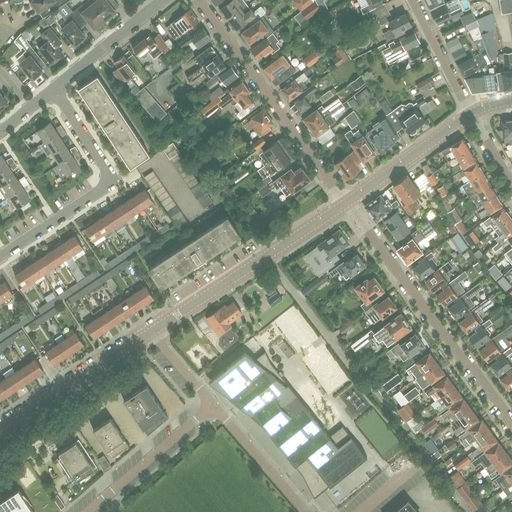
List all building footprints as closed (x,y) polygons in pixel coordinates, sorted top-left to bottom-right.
[(57,8),(69,0),(32,0),(31,1),(31,2),(30,3),(34,9),(36,8),(39,12),(53,2),(57,8)] [(108,2),(110,0),(96,0),(92,4),(105,20),(116,11),(108,2)] [(247,5),(243,0),(231,0),(221,8),(229,18),(240,10),(247,5)] [(314,1),(313,0),(301,0),(303,2),(298,6),(301,11),(314,1)] [(315,0),(318,4),(323,12),(329,9),(324,0),(315,0)] [(356,0),(363,14),(367,12),(373,9),(383,4),(381,0),(356,0)] [(511,0),(498,0),(501,14),(511,12),(511,0)] [(308,19),(320,10),(315,2),(314,1),(301,11),(308,19)] [(389,3),(391,14),(398,13),(395,1),(389,3)] [(385,3),(367,12),(371,19),(376,16),(378,19),(390,13),(385,3)] [(105,20),(92,4),(86,9),(82,4),(73,11),(82,23),(87,19),(95,28),(105,20)] [(254,15),(257,19),(265,12),(262,8),(254,15),(247,5),(240,10),(229,18),(236,29),(248,20),(254,15)] [(431,12),(436,23),(443,19),(444,22),(463,13),(460,7),(449,12),(445,5),(431,12)] [(198,21),(190,10),(172,23),(180,35),(198,21)] [(78,27),(82,23),(73,11),(64,18),(68,23),(61,29),(75,45),(85,36),(78,27)] [(489,57),(490,57),(498,53),(491,31),(497,29),(492,12),(475,19),(478,26),(482,38),(485,46),(489,57)] [(392,29),(383,33),(387,41),(404,32),(402,29),(409,26),(409,24),(407,21),(409,20),(406,15),(404,16),(404,15),(403,14),(393,19),(388,22),(392,29)] [(473,20),(471,14),(461,18),(464,24),(473,20)] [(38,22),(45,29),(51,24),(46,19),(44,17),(38,22)] [(241,35),(245,41),(247,39),(249,43),(263,33),(267,37),(273,33),(274,32),(263,17),(242,32),(242,33),(241,35)] [(478,40),(482,38),(478,26),(468,30),(474,41),(477,39),(478,40)] [(198,48),(211,39),(202,27),(179,44),(182,48),(193,40),(198,48)] [(61,43),(49,28),(42,34),(46,39),(44,40),(46,43),(39,48),(52,63),(63,54),(57,46),(61,43)] [(27,31),(22,35),(26,40),(31,37),(27,31)] [(390,46),(382,51),(389,64),(397,60),(398,61),(409,56),(405,50),(419,42),(413,31),(399,38),(400,40),(390,46)] [(168,46),(159,33),(153,38),(149,34),(139,42),(137,42),(135,43),(134,44),(134,46),(132,47),(140,57),(140,56),(142,57),(144,57),(146,57),(147,55),(147,53),(147,51),(156,43),(162,51),(168,46)] [(272,54),(280,48),(277,43),(279,41),(273,33),(267,37),(251,49),(258,59),(264,54),(266,56),(271,52),(272,54)] [(446,42),(456,62),(467,57),(457,37),(446,42)] [(40,58),(31,46),(23,53),(26,58),(20,63),(32,79),(43,70),(36,61),(40,58)] [(194,57),(200,66),(185,76),(189,82),(203,72),(207,79),(225,66),(210,46),(194,57)] [(348,58),(340,46),(333,51),(337,56),(332,59),(336,66),(348,58)] [(322,56),(317,49),(303,59),(309,67),(322,56)] [(497,89),(494,73),(496,72),(496,71),(497,71),(496,65),(493,65),(491,60),(490,57),(489,57),(485,59),(482,52),(474,56),(483,74),(485,91),(497,89)] [(505,70),(497,71),(496,71),(496,72),(499,89),(511,87),(511,77),(508,63),(511,62),(510,60),(511,59),(511,52),(503,53),(498,54),(499,63),(504,62),(505,70)] [(275,86),(295,71),(282,53),(262,68),(275,86)] [(118,67),(112,72),(120,81),(134,96),(141,90),(130,77),(137,72),(133,68),(133,65),(133,63),(132,61),(130,60),(129,59),(126,59),(123,55),(114,62),(118,67)] [(483,74),(474,56),(457,65),(463,76),(477,69),(478,75),(483,74)] [(221,78),(226,85),(239,76),(230,64),(208,81),(211,85),(221,78)] [(477,69),(463,76),(471,90),(473,92),(485,91),(483,74),(478,75),(477,69)] [(309,79),(306,75),(305,73),(295,80),(282,90),(286,95),(285,97),(287,99),(289,99),(290,100),(303,91),(302,90),(307,86),(304,82),(309,79)] [(88,81),(78,88),(96,114),(115,102),(97,75),(93,78),(88,81)] [(365,82),(360,75),(350,83),(355,90),(365,82)] [(434,83),(430,76),(416,84),(420,91),(434,83)] [(245,107),(254,101),(249,94),(250,92),(241,80),(228,90),(230,93),(221,100),(218,96),(211,101),(200,110),(205,115),(217,106),(216,105),(219,103),(222,108),(230,102),(233,106),(239,101),(244,108),(236,113),(240,118),(249,112),(245,107)] [(298,112),(301,115),(312,107),(306,99),(314,93),(313,92),(317,90),(314,85),(302,94),(304,96),(291,105),(292,107),(292,108),(294,111),(295,112),(296,113),(298,112)] [(138,101),(148,92),(144,87),(135,96),(138,101)] [(211,101),(218,96),(224,92),(220,87),(207,96),(211,101)] [(333,95),(330,90),(319,97),(322,102),(333,95)] [(0,109),(8,103),(8,102),(9,100),(5,95),(3,96),(0,92),(0,109)] [(152,97),(148,92),(138,101),(142,105),(152,97)] [(425,101),(422,96),(421,96),(416,99),(419,105),(425,101)] [(146,110),(156,101),(152,97),(142,105),(146,110)] [(308,124),(311,128),(341,106),(343,105),(339,99),(327,108),(328,109),(325,111),(322,107),(318,110),(318,109),(305,119),(305,120),(304,121),(307,125),(308,124)] [(415,127),(425,120),(416,108),(418,106),(416,103),(413,105),(411,103),(409,103),(406,105),(401,104),(392,110),(385,100),(379,103),(386,114),(393,126),(400,122),(408,132),(409,132),(409,133),(411,134),(414,134),(415,132),(417,130),(416,128),(415,127)] [(432,100),(419,107),(423,114),(436,106),(432,100)] [(160,106),(156,101),(146,110),(150,114),(160,106)] [(113,140),(132,128),(115,102),(96,114),(113,140)] [(167,114),(160,106),(150,114),(157,122),(167,114)] [(341,106),(311,128),(314,132),(313,133),(315,137),(317,135),(336,121),(333,117),(343,109),(341,106)] [(269,128),(268,126),(273,123),(263,110),(257,115),(256,113),(251,118),(251,119),(243,125),(247,129),(251,126),(258,135),(261,134),(269,128)] [(361,122),(353,111),(344,118),(352,128),(361,122)] [(399,136),(397,132),(393,126),(386,114),(378,119),(383,128),(370,136),(380,153),(387,148),(394,143),(392,140),(399,136)] [(511,120),(501,121),(503,131),(497,131),(501,138),(504,138),(504,143),(511,142),(511,144),(511,147),(511,148),(511,120)] [(193,129),(188,122),(178,130),(183,137),(193,129)] [(38,130),(46,141),(64,129),(61,125),(56,127),(58,131),(56,132),(50,123),(38,130)] [(130,167),(149,154),(132,128),(113,140),(130,167)] [(53,152),(64,145),(58,135),(60,134),(63,137),(67,134),(64,129),(46,141),(39,145),(46,156),(53,152)] [(361,159),(362,158),(363,161),(368,157),(371,158),(373,157),(373,155),(374,154),(370,147),(371,147),(363,135),(357,139),(350,129),(344,134),(351,144),(352,144),(354,147),(361,159)] [(38,133),(29,139),(32,145),(41,139),(38,133)] [(252,144),(257,150),(266,142),(262,137),(252,144)] [(264,165),(289,148),(281,138),(264,151),(259,155),(262,159),(260,160),(264,165)] [(336,144),(332,138),(325,143),(329,148),(336,144)] [(453,151),(456,157),(470,149),(469,148),(470,146),(468,143),(466,143),(466,142),(464,143),(462,139),(442,150),(445,155),(453,151)] [(167,154),(177,147),(173,142),(163,149),(167,154)] [(72,153),(70,154),(64,145),(53,152),(60,163),(78,151),(76,147),(70,149),(72,153)] [(180,152),(177,147),(167,154),(170,159),(179,153),(180,152)] [(279,171),(296,157),(289,148),(264,165),(257,170),(264,178),(255,184),(259,189),(272,180),(270,177),(272,175),(278,170),(279,171)] [(470,150),(470,149),(456,157),(460,164),(452,168),(454,173),(475,161),(472,157),(474,156),(473,155),(474,153),(472,150),(470,150)] [(60,163),(67,174),(79,167),(73,157),(74,156),(77,159),(81,155),(78,151),(60,163)] [(349,153),(335,163),(345,179),(359,169),(356,165),(361,161),(353,151),(349,154),(349,153)] [(174,164),(183,158),(179,153),(170,159),(174,164)] [(256,158),(253,153),(244,159),(247,164),(256,158)] [(0,171),(15,162),(12,157),(7,159),(8,163),(7,164),(0,155),(0,171)] [(186,163),(183,158),(174,164),(177,169),(186,163)] [(3,185),(15,177),(9,168),(11,167),(14,170),(17,166),(15,162),(0,171),(0,179),(3,184),(3,185)] [(180,174),(189,168),(186,163),(177,169),(180,174)] [(475,163),(455,174),(458,179),(466,174),(470,181),(484,173),(483,171),(484,170),(482,167),(480,167),(480,166),(478,167),(475,163)] [(427,177),(432,173),(432,172),(435,171),(432,166),(430,168),(428,164),(422,167),(427,177)] [(277,189),(280,186),(286,195),(292,191),(309,179),(308,178),(309,176),(306,173),(305,173),(300,167),(293,172),(290,169),(268,185),(270,188),(274,185),(277,189)] [(193,172),(189,168),(180,174),(184,179),(193,172)] [(157,175),(154,170),(144,177),(148,181),(157,175)] [(187,184),(196,177),(193,172),(184,179),(187,184)] [(432,173),(427,177),(428,177),(432,185),(437,182),(432,173)] [(484,174),(484,173),(470,181),(474,187),(466,192),(468,196),(488,184),(486,180),(488,180),(487,178),(488,177),(486,174),(484,174)] [(151,186),(160,180),(157,175),(148,181),(151,186)] [(421,193),(427,189),(432,199),(438,197),(432,185),(428,177),(419,183),(418,181),(414,184),(407,175),(393,185),(406,203),(403,206),(409,214),(416,209),(410,201),(413,198),(421,193)] [(22,184),(21,186),(15,177),(3,185),(3,184),(0,186),(0,192),(4,199),(29,183),(26,179),(21,181),(22,184)] [(200,182),(196,177),(187,184),(191,189),(200,182)] [(164,185),(160,180),(151,186),(154,191),(164,185)] [(194,193),(204,187),(200,182),(191,189),(194,193)] [(27,201),(30,199),(23,189),(25,188),(28,191),(32,187),(29,183),(4,199),(8,205),(8,207),(10,210),(12,211),(19,206),(22,211),(30,205),(27,201)] [(444,185),(444,183),(442,186),(437,189),(441,197),(448,193),(444,185)] [(482,202),(496,194),(495,193),(496,191),(494,188),(492,188),(492,187),(491,188),(488,184),(468,196),(470,200),(473,199),(477,205),(482,202)] [(158,196),(167,190),(164,185),(154,191),(158,196)] [(207,192),(204,187),(194,193),(197,198),(207,192)] [(143,208),(153,201),(145,189),(135,196),(143,208)] [(170,195),(167,190),(158,196),(161,201),(170,195)] [(201,203),(211,197),(207,192),(197,198),(201,203)] [(497,195),(496,194),(482,202),(486,209),(478,213),(481,218),(501,206),(498,202),(500,201),(499,200),(500,198),(498,195),(497,195)] [(165,206),(174,200),(170,195),(161,201),(165,206)] [(133,215),(143,208),(135,196),(125,202),(133,215)] [(376,222),(391,211),(400,204),(397,200),(391,205),(388,200),(385,202),(380,196),(372,202),(371,201),(367,204),(368,205),(367,206),(366,208),(367,209),(366,210),(373,219),(374,218),(376,222)] [(214,202),(211,197),(201,203),(204,208),(214,202)] [(448,213),(453,209),(446,198),(441,201),(448,213)] [(177,205),(174,200),(165,206),(168,211),(177,205)] [(123,221),(133,215),(125,202),(115,209),(123,221)] [(172,216),(181,210),(177,205),(168,211),(172,216)] [(499,227),(511,218),(510,216),(511,214),(509,212),(507,212),(506,211),(505,212),(502,208),(484,222),(487,226),(491,223),(495,230),(499,227)] [(113,228),(123,221),(115,209),(105,215),(113,228)] [(456,224),(460,221),(453,209),(448,213),(455,225),(456,224)] [(181,210),(172,216),(175,222),(184,215),(181,210)] [(403,221),(401,220),(398,214),(400,213),(398,211),(396,212),(384,220),(385,221),(391,230),(403,221)] [(159,229),(162,234),(172,227),(169,222),(162,226),(154,213),(150,215),(159,229)] [(250,213),(245,216),(252,224),(256,221),(250,213)] [(113,228),(105,215),(95,222),(103,234),(105,238),(111,234),(109,230),(113,228)] [(174,222),(178,227),(188,220),(184,215),(175,222),(174,222)] [(228,216),(201,234),(214,253),(240,235),(228,216)] [(410,231),(409,230),(412,229),(410,227),(408,228),(404,223),(407,221),(404,217),(401,220),(403,221),(391,230),(398,238),(398,239),(410,231)] [(499,242),(511,231),(511,218),(499,227),(495,230),(500,235),(496,238),(499,242)] [(191,225),(188,220),(178,227),(181,232),(191,225)] [(461,220),(460,221),(456,224),(462,234),(468,230),(461,220)] [(103,234),(95,222),(85,228),(95,245),(105,238),(103,234)] [(419,244),(436,231),(430,222),(429,222),(420,229),(412,234),(414,237),(397,249),(407,263),(422,252),(417,245),(419,244)] [(454,226),(449,229),(453,235),(458,232),(454,226)] [(159,229),(148,236),(151,241),(162,234),(159,229)] [(326,241),(313,251),(324,265),(337,256),(336,254),(349,244),(341,233),(341,231),(339,231),(326,241)] [(511,231),(499,242),(492,247),(495,251),(509,241),(511,244),(511,231)] [(458,232),(450,237),(454,243),(462,238),(458,232)] [(188,270),(214,253),(201,234),(175,251),(188,270)] [(471,249),(480,244),(474,234),(466,238),(471,249)] [(73,254),(83,247),(75,235),(64,242),(73,254)] [(148,236),(138,243),(141,248),(151,241),(148,236)] [(73,254),(64,242),(55,248),(63,261),(66,266),(76,259),(73,254)] [(138,243),(128,249),(131,254),(141,248),(138,243)] [(53,267),(63,261),(55,248),(45,255),(53,267)] [(128,249),(118,256),(121,261),(131,254),(128,249)] [(483,254),(479,249),(474,252),(479,258),(483,254)] [(413,268),(421,278),(434,269),(428,261),(437,254),(435,250),(419,261),(421,262),(413,268)] [(188,270),(175,251),(149,268),(161,287),(188,270)] [(364,265),(364,264),(364,263),(364,262),(363,262),(363,261),(363,260),(362,260),(362,259),(361,259),(360,259),(356,254),(344,263),(343,262),(336,267),(329,272),(332,277),(340,271),(346,279),(353,274),(355,274),(356,273),(356,271),(364,265)] [(43,274),(53,267),(45,255),(35,261),(43,274)] [(111,267),(121,261),(118,256),(108,263),(111,267)] [(324,265),(319,268),(323,274),(341,261),(337,256),(324,265)] [(117,266),(120,271),(130,265),(127,260),(117,266)] [(33,280),(43,274),(35,261),(25,268),(33,280)] [(450,279),(446,273),(453,267),(448,261),(432,273),(434,275),(426,280),(434,291),(450,279)] [(479,261),(474,264),(479,271),(484,268),(479,261)] [(101,266),(87,276),(90,281),(105,272),(101,266)] [(111,278),(120,271),(117,266),(107,273),(111,278)] [(15,274),(23,287),(33,280),(25,268),(15,274)] [(498,268),(491,274),(496,279),(500,275),(502,273),(498,268)] [(107,273),(98,279),(101,284),(111,278),(107,273)] [(317,288),(328,280),(323,274),(313,282),(317,288)] [(87,276),(77,282),(81,287),(90,281),(87,276)] [(458,282),(461,280),(458,276),(442,287),(444,289),(437,295),(444,305),(464,290),(458,282)] [(510,286),(501,277),(497,281),(505,291),(510,286)] [(377,301),(383,296),(380,292),(383,290),(374,278),(368,282),(366,279),(356,287),(354,284),(348,288),(353,295),(359,291),(366,301),(361,304),(365,311),(377,302),(377,301)] [(98,279),(88,285),(91,290),(92,290),(94,293),(103,287),(101,284),(98,279)] [(470,298),(471,297),(486,285),(482,280),(455,301),(456,302),(449,308),(457,318),(475,305),(470,298)] [(13,293),(5,281),(0,283),(0,296),(3,300),(6,305),(12,300),(9,296),(13,293)] [(77,282),(67,289),(71,294),(81,287),(77,282)] [(269,294),(269,293),(273,291),(275,289),(270,283),(264,287),(269,294)] [(88,285),(78,292),(82,297),(91,290),(88,285)] [(154,298),(146,286),(136,292),(144,304),(154,298)] [(67,289),(57,295),(61,300),(71,294),(67,289)] [(275,294),(273,291),(269,293),(272,297),(268,299),(272,306),(282,300),(277,293),(275,294)] [(13,295),(16,301),(22,298),(18,292),(13,295)] [(72,303),(82,297),(78,292),(68,298),(72,303)] [(144,304),(136,292),(126,299),(134,311),(144,304)] [(57,295),(47,302),(51,307),(61,300),(57,295)] [(369,317),(374,323),(396,307),(388,297),(378,304),(377,303),(365,311),(369,317)] [(467,332),(480,323),(483,321),(477,313),(482,309),(483,311),(494,304),(489,297),(486,299),(465,315),(467,317),(459,322),(467,332)] [(134,311),(126,299),(116,305),(124,318),(134,311)] [(41,314),(51,307),(47,302),(37,309),(41,314)] [(207,319),(218,334),(230,325),(228,323),(242,313),(233,302),(221,311),(219,309),(207,319)] [(47,313),(50,318),(61,310),(58,305),(47,313)] [(124,318),(116,305),(106,312),(114,324),(124,318)] [(114,324),(106,312),(96,318),(104,331),(114,324)] [(491,337),(490,335),(490,333),(487,329),(485,329),(484,329),(501,316),(499,312),(476,329),(477,331),(470,336),(477,347),(491,337)] [(20,320),(24,325),(34,318),(31,313),(20,320)] [(47,313),(35,320),(39,325),(50,318),(47,313)] [(372,330),(351,345),(355,351),(373,338),(378,346),(381,343),(384,347),(388,344),(389,345),(396,340),(395,339),(410,327),(400,313),(374,333),(372,330)] [(104,331),(96,318),(86,325),(94,337),(104,331)] [(10,327),(13,332),(24,325),(20,320),(10,327)] [(27,332),(39,325),(35,320),(24,327),(27,332)] [(353,327),(350,321),(339,329),(343,334),(353,327)] [(488,361),(501,351),(505,347),(500,340),(511,331),(511,325),(486,343),(487,345),(480,350),(488,361)] [(10,327),(0,333),(0,334),(3,339),(13,332),(10,327)] [(175,336),(177,340),(188,335),(186,331),(175,336)] [(18,332),(8,338),(11,343),(21,337),(18,332)] [(84,344),(76,332),(66,338),(75,350),(84,344)] [(398,343),(391,349),(387,352),(390,357),(395,353),(396,356),(400,353),(404,359),(416,350),(418,353),(425,348),(423,346),(423,345),(415,334),(399,345),(398,343)] [(0,347),(1,350),(11,343),(8,338),(0,343),(0,347)] [(75,350),(66,338),(56,345),(64,357),(75,350)] [(64,357),(56,345),(46,352),(54,364),(64,357)] [(491,365),(498,375),(511,365),(506,357),(511,352),(511,348),(511,347),(497,357),(498,359),(491,365)] [(254,359),(245,351),(209,380),(261,423),(295,465),(300,461),(302,464),(323,491),(367,456),(342,425),(329,436),(305,406),(288,384),(287,383),(281,376),(283,374),(280,370),(278,372),(277,371),(271,364),(265,351),(254,359)] [(423,373),(436,363),(435,362),(436,360),(434,357),(432,357),(429,353),(406,370),(409,374),(412,372),(416,377),(415,378),(416,378),(423,373)] [(44,371),(36,358),(26,365),(34,377),(44,371)] [(437,364),(436,363),(423,373),(428,379),(419,385),(422,389),(444,373),(440,368),(441,367),(439,364),(437,364)] [(34,377),(26,365),(16,372),(24,384),(34,377)] [(509,389),(511,386),(511,368),(507,372),(508,373),(501,379),(509,389)] [(24,384),(16,372),(6,378),(14,390),(24,384)] [(435,400),(454,387),(453,385),(453,384),(451,381),(450,381),(446,376),(425,392),(428,396),(431,394),(435,400)] [(14,390),(6,378),(0,382),(0,390),(4,397),(14,390)] [(385,383),(389,388),(395,384),(391,378),(385,383)] [(146,384),(123,400),(129,408),(128,409),(129,410),(130,409),(145,432),(149,430),(151,432),(168,417),(146,384)] [(415,387),(404,396),(408,401),(419,392),(415,387)] [(454,387),(435,400),(439,406),(436,408),(440,413),(461,397),(458,392),(458,391),(456,387),(454,387)] [(457,418),(470,409),(469,408),(470,406),(468,404),(466,403),(463,399),(441,415),(444,419),(451,414),(455,420),(457,418)] [(410,418),(414,416),(416,414),(407,403),(398,410),(406,421),(410,418)] [(478,419),(474,414),(475,413),(473,410),(471,410),(470,409),(457,418),(455,420),(451,423),(456,429),(453,431),(456,435),(478,419)] [(421,428),(425,425),(421,420),(418,422),(414,416),(410,418),(406,421),(415,433),(421,428)] [(129,445),(110,418),(93,429),(96,433),(94,434),(95,434),(96,434),(104,446),(103,447),(104,446),(111,457),(129,445)] [(425,425),(421,428),(426,434),(438,425),(434,419),(425,425)] [(469,444),(476,439),(488,430),(488,429),(488,427),(486,424),(484,424),(481,420),(460,435),(463,440),(465,438),(469,444)] [(475,456),(496,440),(492,435),(493,433),(491,431),(489,431),(488,430),(476,439),(480,445),(467,455),(467,454),(453,464),(458,470),(473,458),(474,458),(473,457),(475,456)] [(453,439),(445,444),(446,446),(449,450),(450,449),(460,442),(456,437),(453,439)] [(431,438),(423,444),(425,447),(433,441),(431,438)] [(62,456),(59,458),(57,459),(59,463),(61,461),(75,481),(98,466),(79,439),(59,452),(62,456)] [(486,466),(505,452),(504,451),(505,449),(503,447),(501,446),(497,442),(471,462),(474,466),(480,462),(484,468),(486,466)] [(434,456),(439,463),(450,454),(446,447),(434,456)] [(505,453),(505,452),(486,466),(484,468),(488,474),(491,478),(511,462),(511,461),(509,458),(509,456),(507,453),(505,453)] [(511,466),(495,478),(503,489),(511,481),(511,466)] [(511,481),(503,489),(510,499),(511,497),(511,481)] [(464,500),(473,493),(465,482),(456,488),(464,500)] [(49,491),(52,496),(57,492),(54,487),(49,491)] [(0,511),(33,511),(18,489),(0,500),(0,511)] [(482,504),(473,493),(464,500),(473,511),(482,504)] [(58,496),(57,494),(54,496),(53,497),(61,509),(65,506),(58,496)] [(417,511),(408,501),(395,511),(417,511)]
